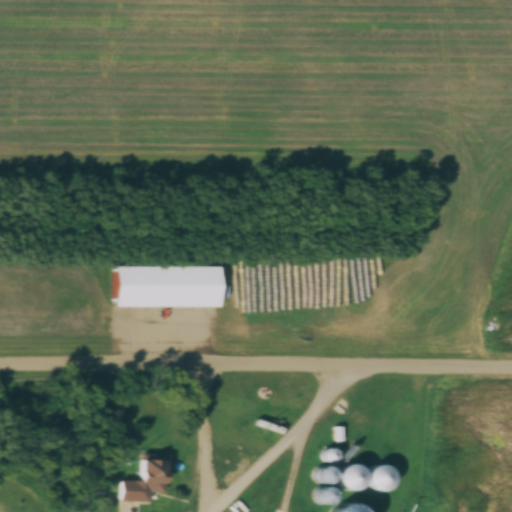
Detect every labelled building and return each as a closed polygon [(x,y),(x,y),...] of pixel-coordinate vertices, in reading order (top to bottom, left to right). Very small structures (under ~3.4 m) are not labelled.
[(108,267),(108,308),(213,309),(213,267),(108,267)] [(349,413),(346,409),(337,416),(340,420),(349,413)] [(333,456),(347,463),(353,450),(340,443),(333,456)] [(158,473),(165,473),(166,455),(134,455),(134,482),(115,481),(115,502),(143,502),(143,493),(157,493),(158,473)] [(321,465),(308,472),(315,486),(305,491),(313,507),(327,500),(320,484),(328,480),(321,465)] [(332,468),(336,491),(356,487),(352,465),(332,468)] [(323,511),(352,511),(353,511),(348,500),(323,511)]
